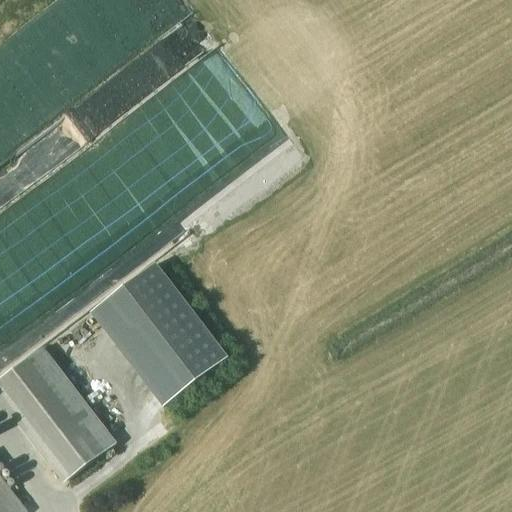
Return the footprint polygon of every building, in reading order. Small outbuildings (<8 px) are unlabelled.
[(5,43),(14,56),(40,38),(31,25),(5,43)] [(89,141),(100,135),(84,106),(73,112),(89,141)] [(155,266),(91,315),(163,410),(227,361),(155,266)] [(0,404),(63,487),(117,446),(43,349),(0,382),(0,404)] [(0,511),(22,511),(24,511),(0,479),(0,511)]
